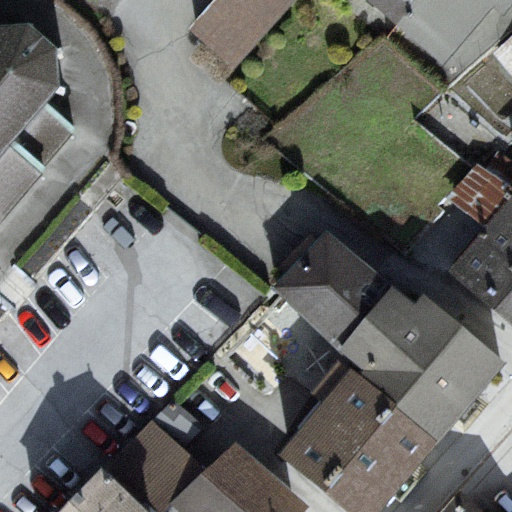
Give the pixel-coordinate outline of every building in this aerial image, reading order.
[(232,59),(289,0),(200,0),(187,14),(232,59)] [(511,0),(368,0),(451,79),(511,14),(511,0)] [(511,26),(494,42),(511,62),(511,26)] [(26,37),(0,39),(0,217),(73,131),(47,110),(57,98),(54,59),(26,37)] [(511,222),(460,283),(511,333),(511,222)] [(336,252),(288,306),(367,369),(293,463),(347,511),(382,511),(501,373),(436,313),(425,326),(336,252)] [(293,511),(299,506),(239,453),(178,511),(293,511)] [(151,511),(112,479),(80,511),(151,511)]
